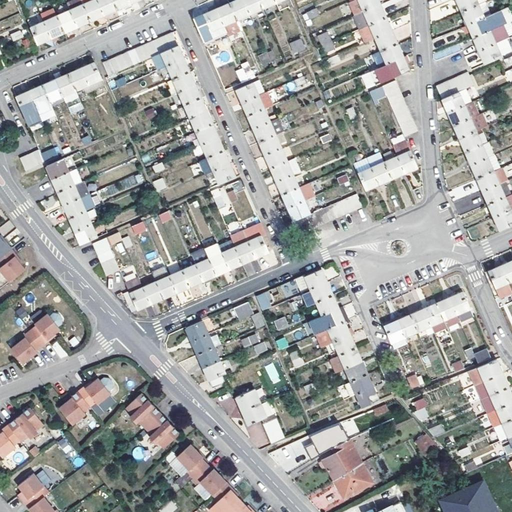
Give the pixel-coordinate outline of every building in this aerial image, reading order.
[(73,0),(66,3),(69,10),(76,27),(80,25),(90,21),(82,4),(80,0),(73,0)] [(92,0),(82,4),(90,21),(101,16),(103,15),(96,0),(92,0)] [(111,0),(96,0),(103,15),(106,14),(116,9),(111,0)] [(111,0),(116,9),(129,4),(127,0),(111,0)] [(243,0),(234,0),(230,2),(237,19),(250,13),(243,0)] [(243,0),(250,13),(263,8),(259,0),(243,0)] [(378,0),(358,0),(364,11),(380,4),(379,1),(378,0)] [(479,4),(477,0),(457,0),(462,11),(479,4)] [(216,8),(228,34),(241,29),(237,19),(230,2),(229,1),(222,4),(222,6),(216,8)] [(479,4),(485,17),(491,14),(485,1),(479,4)] [(386,18),(380,4),(364,11),(353,16),(359,29),(386,18)] [(485,17),(479,4),(462,11),(465,19),(464,19),(466,25),(468,25),(485,17)] [(216,8),(203,14),(215,40),(228,34),(216,8)] [(309,19),(318,15),(315,8),(306,12),(309,19)] [(43,22),(50,38),(63,32),(56,16),(53,9),(40,15),(43,22)] [(56,16),(63,32),(74,28),(76,27),(69,10),(56,16)] [(474,38),(490,31),(497,28),(504,24),(499,11),(491,14),(485,17),(468,25),(466,25),(469,31),(471,31),(474,38)] [(203,14),(194,18),(205,44),(215,40),(203,14)] [(392,31),(386,18),(359,29),(365,42),(376,38),(392,31)] [(50,38),(43,22),(30,27),(37,44),(50,38)] [(14,41),(22,37),(19,31),(11,35),(14,41)] [(397,44),(392,31),(376,38),(381,51),(397,44)] [(492,34),(490,31),(474,38),(477,45),(479,51),(503,41),(499,31),(492,34)] [(172,32),(166,34),(171,48),(178,45),(172,32)] [(331,41),(327,32),(318,36),(322,45),(331,41)] [(166,34),(159,37),(165,51),(171,48),(166,34)] [(159,37),(153,40),(159,53),(161,52),(165,51),(159,37)] [(305,48),(301,38),(293,42),(297,51),(305,48)] [(153,40),(147,43),(153,56),(159,53),(153,40)] [(334,48),(331,41),(322,45),(326,52),(334,48)] [(508,51),(503,41),(479,51),(478,51),(481,57),(482,57),(485,64),(502,57),(500,54),(508,51)] [(147,43),(140,46),(146,59),(153,56),(147,43)] [(397,44),(381,51),(387,64),(403,57),(397,44)] [(178,45),(171,48),(165,51),(161,52),(167,65),(183,58),(178,45)] [(432,51),(434,58),(461,52),(459,45),(432,51)] [(140,46),(134,49),(140,62),(146,59),(140,46)] [(134,49),(128,51),(134,65),(140,62),(134,49)] [(128,51),(122,54),(127,67),(134,65),(128,51)] [(379,52),(372,55),(376,65),(383,62),(379,52)] [(265,65),(271,63),(267,53),(261,56),(265,65)] [(122,54),(115,57),(121,70),(127,67),(122,54)] [(340,61),(337,54),(329,58),(332,64),(340,61)] [(115,57),(109,60),(115,73),(121,70),(115,57)] [(404,59),(403,57),(387,64),(378,68),(384,81),(394,77),(409,70),(404,59)] [(183,58),(167,65),(160,68),(163,73),(169,71),(172,78),(189,71),(185,61),(183,58)] [(109,60),(103,63),(109,76),(115,73),(109,60)] [(95,62),(82,67),(92,90),(105,84),(95,62)] [(248,63),(242,66),(245,73),(251,70),(248,63)] [(69,73),(76,90),(83,87),(86,92),(92,90),(82,67),(79,68),(69,73)] [(189,71),(172,78),(176,87),(169,90),(172,94),(178,92),(195,84),(192,77),(189,71)] [(69,73),(55,79),(63,96),(68,107),(81,101),(76,90),(69,73)] [(468,73),(462,75),(467,88),(474,85),(469,75),(468,73)] [(455,78),(461,91),(465,89),(467,88),(462,75),(455,78)] [(119,87),(127,83),(124,76),(116,80),(119,87)] [(305,83),(302,76),(295,79),(298,87),(305,83)] [(455,78),(449,81),(455,93),(459,92),(461,91),(455,78)] [(43,84),(50,101),(63,96),(55,79),(43,84)] [(258,80),(252,83),(258,96),(264,93),(258,80)] [(395,80),(383,86),(385,92),(398,87),(395,80)] [(455,93),(449,81),(443,84),(448,97),(455,93)] [(258,96),(252,83),(236,90),(241,101),(242,103),(258,96)] [(43,84),(30,90),(40,113),(53,107),(50,101),(43,84)] [(195,84),(178,92),(184,105),(201,97),(197,88),(195,84)] [(437,86),(442,99),(448,97),(443,84),(437,86)] [(401,93),(398,87),(385,92),(388,98),(401,93)] [(378,89),(371,92),(375,101),(381,98),(378,89)] [(459,92),(464,105),(470,103),(471,103),(465,89),(461,91),(459,92)] [(17,96),(27,119),(40,113),(30,90),(17,96)] [(264,93),(258,96),(264,109),(272,105),(267,92),(264,93)] [(455,93),(448,97),(442,99),(448,112),(464,105),(459,92),(455,93)] [(404,99),(401,93),(388,98),(391,104),(404,99)] [(264,109),(258,96),(242,103),(244,108),(248,116),(264,109)] [(201,97),(184,105),(190,118),(207,111),(204,105),(201,97)] [(406,105),(404,99),(391,104),(393,111),(406,105)] [(317,108),(323,106),(321,100),(315,102),(317,108)] [(464,105),(470,118),(476,116),(470,103),(464,105)] [(409,111),(406,105),(393,111),(396,117),(409,111)] [(464,105),(448,112),(454,126),(470,118),(464,105)] [(56,114),(53,107),(40,113),(43,120),(56,114)] [(154,107),(145,110),(148,118),(156,116),(154,107)] [(346,110),(350,119),(356,116),(352,108),(346,110)] [(270,122),(264,109),(248,116),(253,129),(270,122)] [(207,111),(190,118),(196,131),(212,124),(209,116),(207,111)] [(412,118),(409,111),(396,117),(399,123),(405,120),(412,118)] [(470,118),(454,126),(459,136),(460,139),(476,131),(487,126),(482,113),(476,116),(470,118)] [(279,118),(270,122),(253,129),(254,131),(259,142),(282,132),(284,132),(279,118)] [(412,118),(405,120),(411,134),(418,131),(412,118)] [(399,123),(405,136),(411,134),(405,120),(399,123)] [(212,124),(196,131),(199,138),(193,141),(196,147),(218,137),(216,133),(212,124)] [(460,139),(465,151),(482,144),(481,143),(487,141),(483,132),(477,134),(476,131),(460,139)] [(286,142),(282,132),(259,142),(264,153),(265,155),(281,148),(279,144),(286,142)] [(84,145),(92,142),(89,135),(81,138),(84,145)] [(331,141),(329,135),(319,139),(322,145),(331,141)] [(218,137),(196,147),(193,148),(196,154),(205,151),(207,157),(224,150),(220,140),(218,137)] [(397,156),(405,172),(408,171),(418,167),(411,150),(407,140),(393,146),(397,156)] [(482,144),(487,158),(494,155),(488,142),(482,144)] [(482,144),(465,151),(471,165),(487,158),(482,144)] [(287,162),(281,148),(265,155),(271,169),(287,162)] [(40,149),(33,152),(39,165),(46,162),(43,156),(41,150),(40,149)] [(224,150),(207,157),(210,164),(202,169),(204,174),(206,173),(230,163),(224,150)] [(405,172),(397,156),(393,158),(390,151),(383,155),(386,161),(384,162),(391,178),(402,174),(405,172)] [(39,165),(33,152),(27,154),(33,168),(39,165)] [(367,158),(378,184),(382,182),(391,178),(384,162),(380,152),(367,158)] [(33,168),(27,154),(21,157),(26,171),(33,168)] [(63,158),(47,165),(50,173),(53,178),(69,171),(63,158)] [(354,164),(365,190),(375,185),(378,184),(367,158),(354,164)] [(487,158),(471,165),(477,178),(493,171),(487,158)] [(293,159),(287,162),(271,169),(275,179),(276,182),(293,175),(299,172),(293,159)] [(164,168),(161,162),(153,165),(156,172),(164,168)] [(230,163),(206,173),(208,179),(216,176),(219,184),(236,176),(230,163)] [(511,163),(503,168),(507,176),(511,174),(511,163)] [(493,171),(477,178),(483,191),(499,184),(506,181),(507,180),(502,167),(493,171)] [(76,168),(69,171),(53,178),(54,181),(58,191),(75,184),(82,181),(76,168)] [(298,188),(293,175),(276,182),(282,195),(298,188)] [(340,185),(349,182),(346,175),(337,179),(340,185)] [(163,187),(159,178),(153,181),(157,190),(163,187)] [(64,204),(80,197),(89,193),(83,180),(82,181),(75,184),(58,191),(62,200),(64,204)] [(499,184),(483,191),(488,204),(505,197),(511,194),(506,181),(499,184)] [(309,183),(298,188),(282,195),(288,208),(304,201),(314,197),(309,183)] [(210,192),(218,208),(224,205),(218,189),(210,192)] [(234,190),(227,193),(231,203),(238,199),(234,190)] [(351,196),(356,209),(363,206),(357,193),(351,196)] [(344,199),(350,212),(356,209),(351,196),(344,199)] [(64,204),(70,217),(86,210),(93,207),(90,200),(83,203),(80,197),(64,204)] [(505,197),(488,204),(494,217),(511,210),(505,197)] [(338,202),(344,215),(350,212),(344,199),(338,202)] [(310,214),(304,201),(288,208),(294,221),(306,216),(310,214)] [(332,205),(337,217),(344,215),(338,202),(332,205)] [(325,208),(331,220),(337,217),(332,205),(325,208)] [(86,210),(70,217),(74,227),(76,230),(92,223),(89,217),(95,214),(93,208),(87,211),(86,210)] [(319,210),(324,223),(331,220),(325,208),(319,210)] [(313,213),(318,226),(324,223),(319,210),(313,213)] [(511,213),(511,210),(494,217),(500,230),(511,224),(511,213)] [(158,215),(161,222),(171,218),(168,211),(158,215)] [(310,214),(306,216),(309,222),(312,228),(318,226),(313,213),(310,214)] [(306,216),(294,221),(296,228),(309,222),(306,216)] [(145,221),(132,227),(135,234),(148,228),(145,221)] [(312,228),(309,222),(296,228),(300,234),(309,230),(312,228)] [(98,237),(92,223),(76,230),(77,234),(81,244),(98,237)] [(5,235),(0,228),(0,257),(5,265),(3,266),(14,280),(30,267),(26,262),(24,263),(21,259),(25,257),(9,237),(6,239),(3,236),(5,235)] [(243,231),(230,237),(235,247),(242,264),(250,260),(255,258),(248,241),(243,231)] [(119,232),(106,238),(109,244),(109,245),(122,239),(119,232)] [(248,241),(255,258),(269,252),(261,235),(248,241)] [(128,236),(122,239),(125,247),(132,245),(128,236)] [(109,244),(106,238),(93,244),(95,250),(109,244)] [(109,245),(109,244),(95,250),(98,256),(111,251),(109,245)] [(222,252),(229,269),(242,264),(235,247),(222,252)] [(111,251),(98,256),(101,263),(107,260),(114,257),(111,251)] [(222,252),(209,258),(216,275),(229,269),(222,252)] [(114,257),(107,260),(113,272),(119,270),(114,257)] [(196,264),(203,280),(216,275),(209,258),(196,264)] [(511,259),(501,265),(509,281),(511,279),(511,259)] [(107,260),(101,263),(107,275),(113,272),(107,260)] [(247,274),(259,271),(256,261),(244,265),(247,274)] [(196,264),(182,270),(190,286),(203,280),(196,264)] [(501,265),(488,270),(499,294),(511,289),(509,281),(501,265)] [(328,279),(338,275),(334,266),(324,270),(328,279)] [(327,281),(322,268),(305,276),(311,289),(327,281)] [(169,275),(176,292),(190,286),(182,270),(169,275)] [(304,274),(295,278),(301,293),(311,289),(305,276),(304,274)] [(169,275),(156,281),(163,298),(176,292),(169,275)] [(125,283),(129,291),(134,303),(137,309),(150,303),(143,287),(139,277),(125,283)] [(143,287),(150,303),(163,298),(156,281),(143,287)] [(333,295),(327,281),(311,289),(316,302),(333,295)] [(316,302),(311,289),(301,293),(307,306),(316,302)] [(129,291),(123,294),(128,305),(134,303),(129,291)] [(450,297),(460,319),(473,313),(463,291),(453,295),(450,297)] [(264,293),(256,297),(262,310),(270,307),(264,293)] [(339,308),(333,295),(316,302),(322,315),(339,308)] [(446,298),(436,303),(446,325),(460,319),(450,297),(446,298)] [(252,315),(252,314),(247,302),(233,308),(239,320),(252,315)] [(351,303),(343,306),(348,317),(356,314),(351,303)] [(424,308),(434,331),(446,325),(436,303),(424,308)] [(22,319),(28,315),(22,307),(16,311),(22,319)] [(345,321),(339,308),(322,315),(328,328),(345,321)] [(421,309),(410,314),(420,337),(434,331),(424,308),(421,309)] [(34,358),(32,356),(40,350),(56,337),(54,334),(57,332),(58,333),(64,328),(62,325),(66,322),(67,317),(63,313),(58,313),(55,316),(52,312),(39,323),(40,324),(27,335),(28,336),(14,348),(26,364),(34,358)] [(252,314),(252,315),(257,327),(264,324),(259,312),(252,314)] [(397,320),(405,336),(410,334),(413,341),(420,337),(410,314),(403,317),(397,320)] [(287,323),(284,316),(274,320),(278,328),(287,323)] [(202,320),(186,328),(190,338),(191,341),(208,333),(202,320)] [(397,320),(384,326),(391,342),(405,336),(397,320)] [(351,334),(345,321),(328,328),(334,341),(351,334)] [(334,341),(328,328),(316,333),(321,347),(328,344),(334,341)] [(214,346),(208,333),(191,341),(197,354),(214,346)] [(259,341),(256,333),(250,336),(253,343),(259,341)] [(356,347),(351,334),(334,341),(337,348),(339,354),(356,347)] [(248,346),(253,343),(250,336),(244,338),(248,346)] [(285,337),(275,341),(279,350),(289,346),(285,337)] [(331,351),(337,348),(334,341),(328,344),(331,351)] [(52,345),(61,358),(66,355),(58,342),(52,345)] [(267,349),(264,342),(254,346),(257,353),(267,349)] [(475,354),(471,345),(464,348),(468,357),(475,354)] [(214,346),(197,354),(203,367),(220,360),(214,346)] [(362,360),(356,347),(339,354),(330,358),(336,371),(345,368),(362,360)] [(292,359),(300,356),(296,348),(288,352),(292,359)] [(488,348),(475,354),(478,362),(491,357),(488,348)] [(300,356),(292,359),(295,367),(303,363),(300,356)] [(496,359),(477,367),(468,370),(474,386),(475,386),(502,373),(496,359)] [(225,373),(220,360),(203,367),(209,380),(221,375),(225,373)] [(368,373),(362,360),(345,368),(351,381),(368,373)] [(462,360),(452,364),(455,371),(465,367),(462,360)] [(273,384),(281,380),(272,363),(265,367),(273,384)] [(373,386),(368,373),(351,381),(346,383),(351,396),(357,394),(373,386)] [(481,400),(509,387),(502,373),(475,386),(481,400)] [(416,374),(407,378),(411,388),(420,384),(416,374)] [(113,378),(108,377),(104,380),(102,378),(97,382),(98,383),(94,386),(91,382),(81,391),(75,396),(77,397),(64,408),(77,424),(89,414),(88,411),(94,406),(100,401),(102,404),(115,394),(112,391),(116,388),(117,382),(113,378)] [(314,389),(311,382),(303,386),(306,392),(314,389)] [(379,400),(373,386),(357,394),(363,407),(379,400)] [(511,402),(511,395),(509,387),(481,400),(487,414),(496,410),(511,402)] [(260,402),(254,388),(236,396),(241,407),(242,410),(260,402)] [(182,433),(145,392),(129,406),(136,414),(134,416),(140,422),(142,420),(154,434),(152,436),(158,443),(160,441),(166,447),(182,433)] [(424,399),(415,403),(418,410),(427,406),(424,399)] [(267,417),(260,402),(242,410),(244,413),(249,425),(257,421),(259,424),(257,425),(266,446),(285,437),(275,413),(267,417)] [(502,424),(511,419),(511,402),(496,410),(497,412),(488,416),(493,428),(502,424)] [(388,411),(386,404),(373,409),(376,416),(388,411)] [(47,424),(34,407),(11,425),(2,432),(5,436),(2,439),(0,436),(0,457),(1,458),(4,455),(7,458),(19,448),(18,446),(24,441),(25,442),(32,436),(34,438),(41,432),(40,430),(47,424)] [(353,419),(345,422),(350,434),(358,432),(353,419)] [(511,419),(502,424),(508,438),(511,436),(511,419)] [(502,424),(493,428),(500,441),(508,438),(502,424)] [(435,437),(443,433),(439,425),(428,430),(435,437)] [(338,443),(348,438),(345,431),(334,436),(331,429),(312,440),(318,452),(319,453),(338,443)] [(437,447),(426,433),(415,443),(426,456),(437,447)] [(64,453),(71,449),(65,437),(58,441),(64,453)] [(307,443),(313,455),(318,452),(312,440),(307,443)] [(334,479),(362,463),(349,440),(340,444),(333,448),(335,453),(323,460),(326,465),(334,479)] [(256,511),(254,509),(251,511),(250,511),(248,509),(250,508),(239,497),(238,498),(235,495),(238,492),(229,483),(223,476),(221,477),(215,471),(205,460),(199,454),(201,452),(194,444),(180,457),(192,471),(190,473),(201,484),(203,482),(221,502),(219,504),(226,511),(256,511)] [(33,457),(40,453),(36,446),(29,450),(33,457)] [(462,458),(470,454),(467,447),(458,450),(462,458)] [(173,452),(165,457),(168,462),(176,457),(173,452)] [(465,466),(468,472),(476,469),(473,462),(465,466)] [(373,481),(362,463),(334,479),(340,489),(344,497),(373,481)] [(52,505),(46,497),(52,492),(37,473),(21,485),(26,491),(28,494),(24,498),(34,511),(60,511),(54,503),(52,505)] [(497,511),(482,478),(442,496),(447,507),(444,509),(444,510),(445,511),(497,511)] [(337,491),(340,489),(334,479),(331,481),(337,491)] [(439,497),(444,509),(447,507),(442,496),(439,497)] [(172,500),(158,511),(172,511),(178,508),(172,500)] [(405,511),(400,501),(378,511),(405,511)]
